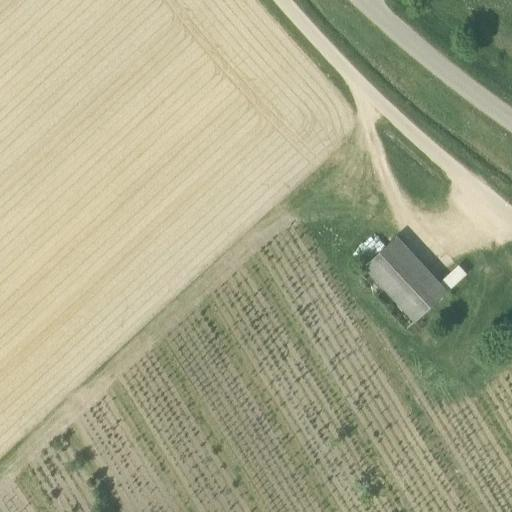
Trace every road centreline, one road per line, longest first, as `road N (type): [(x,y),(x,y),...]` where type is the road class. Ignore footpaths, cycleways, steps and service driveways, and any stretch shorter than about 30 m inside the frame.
road 1 (track): [(0,460),(383,106)]
road 2 (unclassified): [(511,120),(364,0)]
